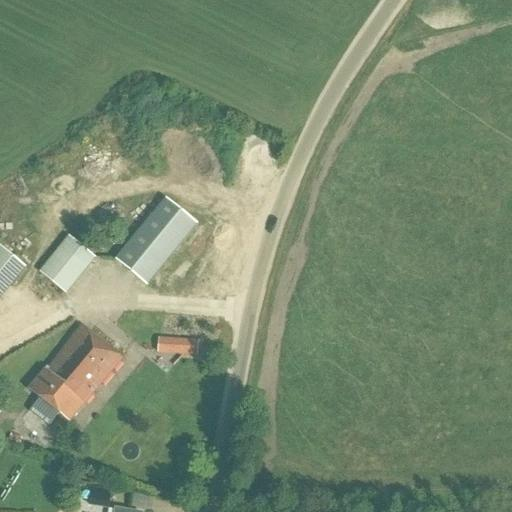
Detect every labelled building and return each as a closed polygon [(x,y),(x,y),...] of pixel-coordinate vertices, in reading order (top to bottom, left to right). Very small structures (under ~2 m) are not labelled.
[(407,51),(415,106),(453,101),(453,103),(492,97),(484,39),(407,51)] [(364,121),(384,120),(383,109),(364,110),(364,121)] [(197,223),(167,199),(118,262),(148,286),(197,223)] [(96,259),(69,237),(61,246),(88,269),(96,259)] [(0,304),(32,265),(0,239),(0,304)] [(29,390),(70,422),(122,360),(82,327),(29,390)] [(199,341),(180,340),(179,356),(179,357),(198,358),(199,341)] [(96,490),(84,488),(82,500),(94,503),(96,490)]
